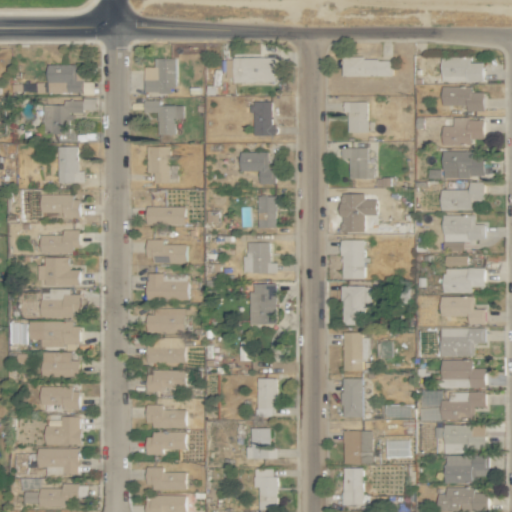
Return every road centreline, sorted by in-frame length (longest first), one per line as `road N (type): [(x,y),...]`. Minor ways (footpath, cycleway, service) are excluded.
road 1 (residential): [(114,511),(115,25)]
road 2 (residential): [(312,511),(307,32)]
road 3 (residential): [(511,33),(115,25)]
